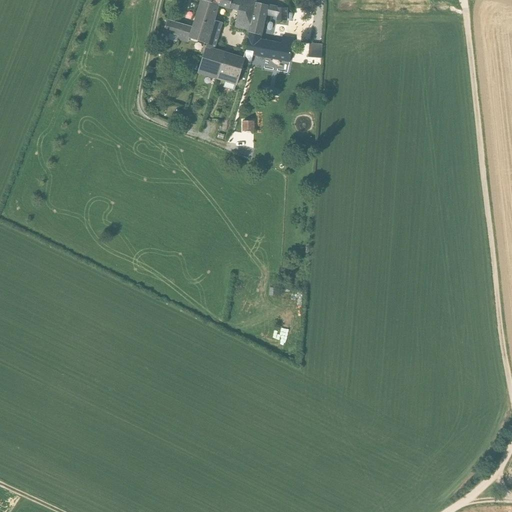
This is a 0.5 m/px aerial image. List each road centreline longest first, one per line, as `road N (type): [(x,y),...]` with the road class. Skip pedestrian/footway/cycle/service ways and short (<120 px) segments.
road 1 (track): [(511,396),(464,0)]
road 2 (track): [(244,150),(141,110),(159,0)]
